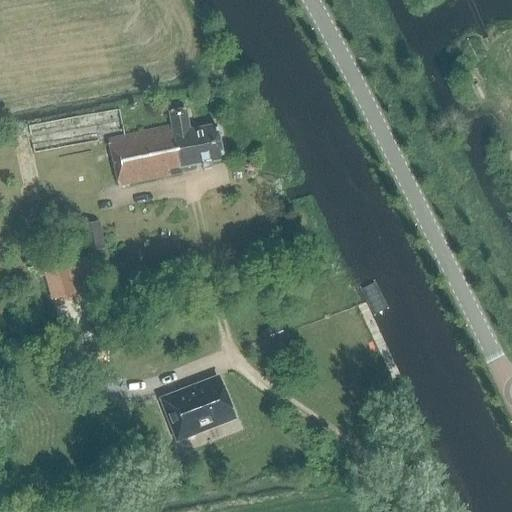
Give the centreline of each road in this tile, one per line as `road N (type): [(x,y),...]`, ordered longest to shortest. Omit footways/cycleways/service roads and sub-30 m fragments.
road 1 (tertiary): [(511,387),(308,0)]
road 2 (unclassified): [(421,511),(325,427)]
